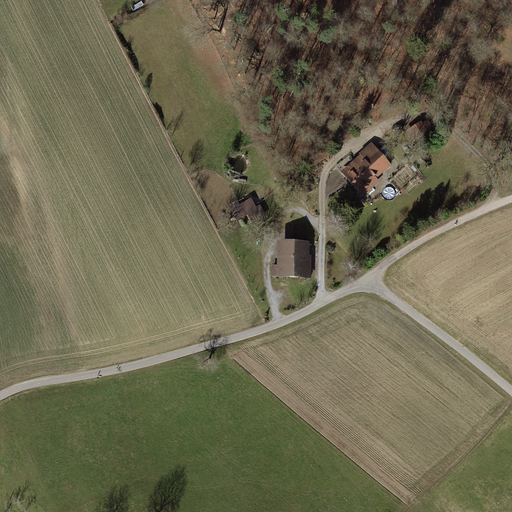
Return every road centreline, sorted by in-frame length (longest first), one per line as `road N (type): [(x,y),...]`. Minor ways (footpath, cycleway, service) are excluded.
road 1 (residential): [(511,390),(365,279),(244,335),(0,396)]
road 2 (track): [(511,198),(436,232),(365,279)]
